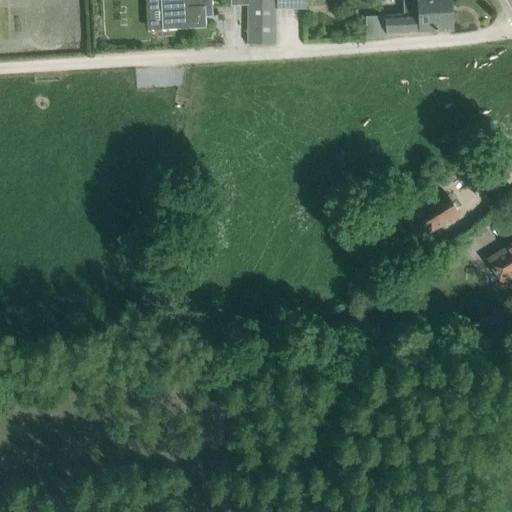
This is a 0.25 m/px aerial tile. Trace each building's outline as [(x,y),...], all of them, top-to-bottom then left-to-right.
[(211,0),(148,0),(149,8),(160,7),(162,29),(205,27),(204,6),(212,6),(211,0)] [(230,0),(230,5),(247,4),(246,43),(274,43),(275,6),(274,0),(230,0)] [(385,33),(452,29),(450,0),(406,0),(407,14),(384,15),(385,33)] [(415,239),(458,213),(446,192),(403,219),(415,239)] [(501,281),(511,274),(511,243),(487,259),(501,281)] [(511,298),(501,305),(511,322),(511,298)]
